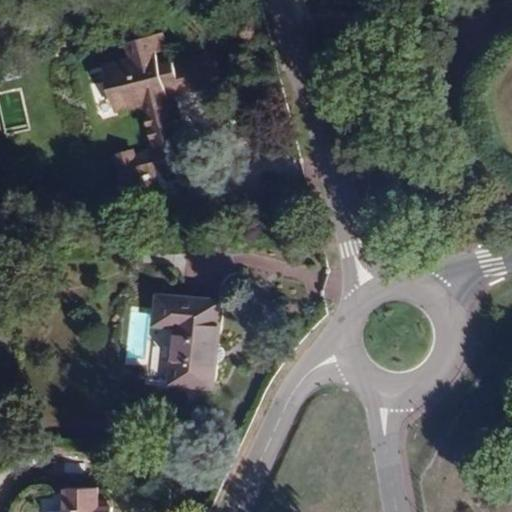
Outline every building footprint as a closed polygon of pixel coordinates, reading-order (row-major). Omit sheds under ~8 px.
[(222,85),(213,49),(161,63),(154,35),(125,42),(129,57),(104,64),(117,112),(143,106),(154,147),(182,139),(171,98),(222,85)] [(511,49),(507,53),(499,62),(493,70),(489,81),(485,94),(484,103),(484,109),(485,121),(487,130),(492,142),(495,147),(501,157),(508,163),(511,166),(511,49)] [(180,171),(174,147),(132,158),(139,182),(180,171)] [(213,387),(222,301),(160,294),(157,324),(177,325),(171,383),(213,387)] [(64,510),(64,511),(111,511),(111,505),(100,506),(99,488),(64,490),(64,510)]
